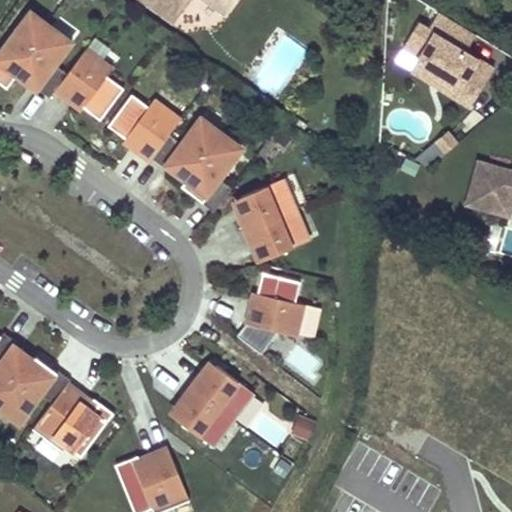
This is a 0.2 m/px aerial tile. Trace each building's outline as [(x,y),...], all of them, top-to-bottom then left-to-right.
[(137,0),(161,18),(169,8),(158,0),(137,0)] [(158,0),(169,8),(175,0),(196,0),(213,13),(222,0),(158,0)] [(31,9),(23,19),(45,35),(53,25),(31,9)] [(478,34),(442,11),(432,28),(422,22),(407,45),(423,55),(421,58),(450,76),(444,85),(474,103),(497,65),(469,48),(478,34)] [(0,58),(18,71),(45,35),(23,19),(0,50),(0,58)] [(53,25),(45,35),(18,71),(37,86),(39,84),(52,95),(58,87),(70,71),(57,62),(75,39),(54,23),(53,25)] [(127,86),(110,73),(115,66),(89,46),(70,71),(58,87),(71,97),(75,91),(89,101),(86,104),(103,117),(127,86)] [(89,101),(75,91),(71,97),(84,107),(86,104),(89,101)] [(173,131),(184,117),(157,97),(152,104),(135,91),(112,123),(129,136),(131,133),(145,143),(140,149),(153,158),(156,155),(173,131)] [(221,136),(222,136),(223,135),(226,130),(204,114),(185,140),(173,131),(156,155),(189,179),(221,136)] [(145,143),(131,133),(129,136),(126,139),(140,149),(145,143)] [(223,177),(243,150),(223,135),(222,136),(221,136),(189,179),(209,195),(207,198),(219,208),(236,186),(223,177)] [(300,142),(295,149),(308,158),(313,151),(300,142)] [(511,170),(482,163),(472,202),(508,212),(511,198),(511,170)] [(300,209),(286,177),(244,195),(251,211),(243,214),(256,245),(264,241),(271,257),(312,239),(300,209)] [(251,211),(244,195),(236,198),(243,214),(251,211)] [(271,257),(264,241),(256,245),(263,260),(271,257)] [(306,281),(267,272),(262,293),(266,294),(262,309),(258,308),(254,308),(250,323),(240,336),(264,355),(282,331),(302,335),(310,303),(301,301),(306,281)] [(3,332),(0,335),(0,404),(34,359),(12,343),(14,341),(3,332)] [(34,359),(0,404),(0,406),(20,421),(37,397),(49,406),(51,404),(51,405),(66,384),(67,385),(68,383),(70,380),(36,357),(34,359)] [(203,373),(192,387),(235,420),(256,391),(220,364),(209,378),(203,373)] [(49,406),(32,430),(61,452),(66,446),(80,457),(112,413),(93,398),(86,407),(74,399),(79,392),(68,383),(67,385),(66,384),(51,405),(51,404),(49,406)] [(235,420),(192,387),(183,399),(190,404),(179,418),(216,446),(235,420)] [(309,438),(315,422),(300,417),(295,434),(309,438)] [(159,461),(145,466),(142,459),(141,456),(118,465),(137,511),(148,511),(155,509),(156,511),(166,511),(193,501),(171,447),(156,453),(159,461)] [(156,453),(142,459),(145,466),(159,461),(156,453)]
